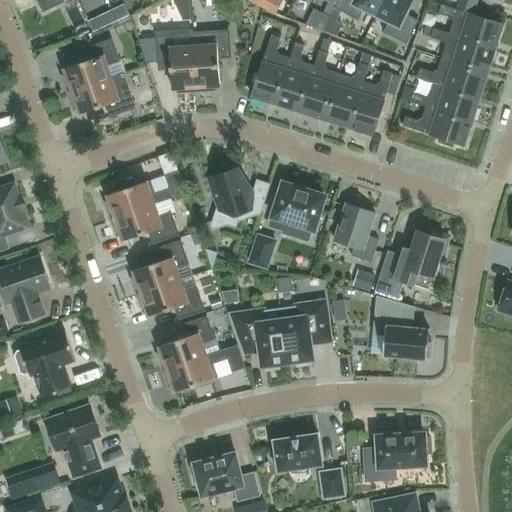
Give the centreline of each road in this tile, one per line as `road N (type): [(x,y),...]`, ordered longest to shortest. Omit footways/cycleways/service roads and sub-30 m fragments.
road 1 (residential): [(489,211),(217,128),(175,132),(55,173)]
road 2 (residential): [(146,439),(285,399),(462,398)]
road 3 (residential): [(146,439),(55,173)]
road 4 (residential): [(462,398),(467,320),(489,211)]
road 5 (residential): [(55,173),(0,11)]
